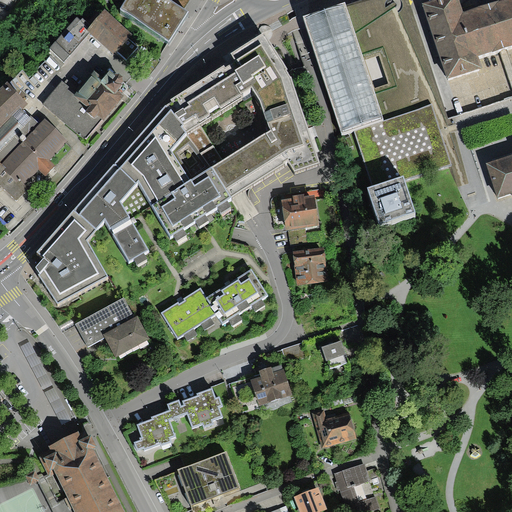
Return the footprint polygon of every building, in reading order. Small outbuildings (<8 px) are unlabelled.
[(130,0),(121,14),(169,45),(188,16),(166,2),(167,0),(130,0)] [(361,0),(304,18),(342,136),(355,131),(431,104),(451,165),(458,186),(469,182),(407,0),(361,0)] [(459,0),(439,0),(423,6),(449,83),(484,72),(479,57),(503,49),(511,46),(511,0),(505,0),(464,13),(459,0)] [(131,37),(105,12),(89,30),(87,33),(89,34),(114,57),(118,53),(126,61),(138,48),(129,40),(131,37)] [(50,51),(64,63),(89,34),(87,33),(89,30),(77,20),(50,51)] [(292,177),(319,163),(294,82),(285,71),(263,41),(228,61),(232,69),(168,108),(165,112),(185,140),(186,141),(212,177),(228,203),(234,200),(241,195),(286,166),(292,177)] [(107,78),(100,87),(92,80),(78,97),(93,108),(89,113),(99,121),(104,125),(121,103),(115,98),(122,90),(107,78)] [(61,83),(43,106),(84,140),(99,121),(89,113),(93,108),(78,97),(61,83)] [(7,85),(0,92),(0,186),(17,202),(29,191),(24,186),(40,172),(46,178),(55,167),(49,161),(68,143),(45,121),(2,166),(0,163),(0,152),(31,121),(26,116),(32,110),(7,85)] [(451,165),(431,104),(355,131),(373,194),(368,196),(380,233),(414,220),(403,182),(451,165)] [(162,114),(114,170),(136,189),(150,210),(171,245),(202,227),(231,208),(228,203),(212,177),(195,188),(170,157),(185,140),(165,112),(162,114)] [(511,157),(487,165),(499,198),(511,193),(511,157)] [(114,170),(73,217),(94,238),(103,229),(128,269),(149,254),(128,220),(138,216),(150,210),(136,189),(114,170)] [(313,203),(285,207),(288,229),(317,225),(313,203)] [(42,267),(32,277),(55,312),(108,284),(87,247),(94,238),(73,217),(43,252),(35,261),(42,267)] [(324,253),(295,257),(299,285),(322,283),(319,265),(325,264),(324,253)] [(204,291),(165,316),(181,342),(220,318),(227,330),(272,302),(254,275),(211,301),(204,291)] [(132,302),(83,327),(94,349),(112,340),(121,357),(152,341),(132,302)] [(30,337),(18,343),(58,413),(69,406),(30,337)] [(304,360),(300,346),(280,352),(284,366),(304,360)] [(343,367),(339,348),(321,352),(325,371),(343,367)] [(288,398),(279,370),(249,380),(258,408),(288,398)] [(213,401),(209,390),(194,396),(195,397),(180,403),(182,408),(177,410),(175,403),(165,407),(168,414),(135,427),(140,441),(132,444),(134,451),(142,448),(143,451),(156,445),(157,448),(168,444),(166,440),(173,437),(167,422),(184,416),(189,430),(199,426),(200,430),(210,426),(209,423),(219,419),(215,409),(220,407),(217,399),(213,401)] [(346,408),(311,418),(320,451),(356,441),(346,408)] [(118,511),(89,452),(93,450),(87,439),(78,443),(75,436),(35,455),(46,477),(53,473),(72,511),(118,511)] [(241,494),(225,453),(176,472),(155,481),(167,511),(213,511),(227,507),(225,500),(241,494)] [(374,464),(332,476),(342,511),(377,511),(388,509),(374,464)] [(33,473),(23,478),(25,482),(29,488),(37,483),(39,483),(33,473)] [(315,499),(312,489),(291,496),(296,511),(311,511),(311,510),(319,508),(318,505),(321,504),(319,498),(315,499)] [(46,510),(53,508),(47,491),(40,493),(46,510)]
